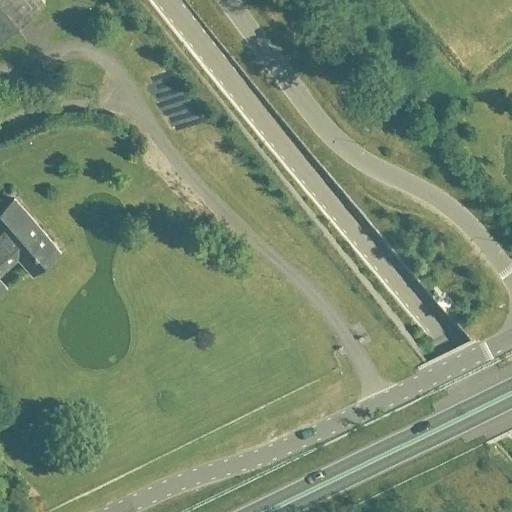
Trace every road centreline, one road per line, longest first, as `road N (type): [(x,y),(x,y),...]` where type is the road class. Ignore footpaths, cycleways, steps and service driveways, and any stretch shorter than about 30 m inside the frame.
road 1 (unclassified): [(168,0),(511,419)]
road 2 (unclassified): [(115,511),(265,456),(511,338)]
road 3 (unclassified): [(511,280),(452,212),(344,152),(224,0)]
road 4 (trunk): [(269,511),(511,394)]
